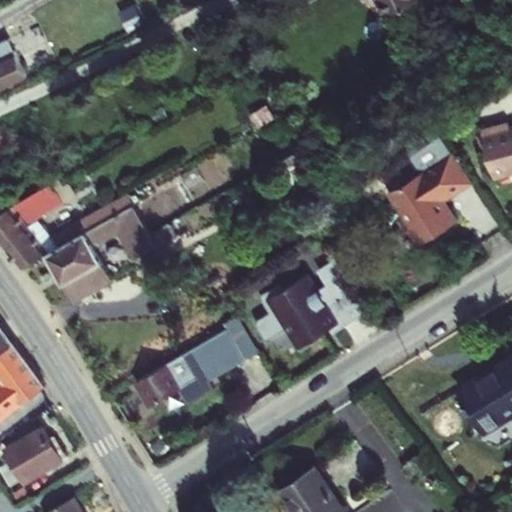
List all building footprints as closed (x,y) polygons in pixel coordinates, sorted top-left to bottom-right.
[(0,88),(27,75),(17,54),(9,40),(0,44),(0,88)] [(511,163),(511,110),(497,115),(511,164),(511,163)] [(311,139),(290,151),(301,173),(324,160),(311,139)] [(490,168),(470,139),(407,183),(429,214),(428,220),(434,229),(440,230),(442,232),(476,209),(467,197),(463,195),(459,189),(490,168)] [(71,178),(0,216),(0,240),(26,271),(49,258),(52,256),(29,230),(42,222),(83,200),(71,178)] [(56,239),(62,250),(136,205),(131,196),(56,239)] [(62,250),(52,256),(49,258),(76,304),(118,280),(99,248),(122,235),(134,256),(158,242),(136,205),(62,250)] [(42,222),(29,230),(52,256),(62,250),(56,239),(42,222)] [(358,290),(339,260),(321,271),(330,286),(321,292),(310,276),(272,300),(303,349),(335,329),(330,321),(336,317),(330,308),(358,290)] [(358,290),(330,308),(336,317),(330,321),(335,329),(338,333),(371,311),(358,290)] [(0,312),(0,332),(10,325),(0,312)] [(0,408),(45,371),(10,325),(0,332),(0,360),(6,369),(0,373),(0,408)] [(237,326),(146,384),(160,405),(209,375),(212,381),(242,363),(237,355),(251,346),(237,326)] [(511,340),(466,370),(492,410),(511,397),(511,340)] [(45,412),(15,429),(32,461),(63,445),(67,442),(55,421),(51,423),(45,412)] [(351,511),(312,453),(278,476),(302,511),(351,511)] [(97,511),(77,477),(48,493),(58,511),(97,511)]
